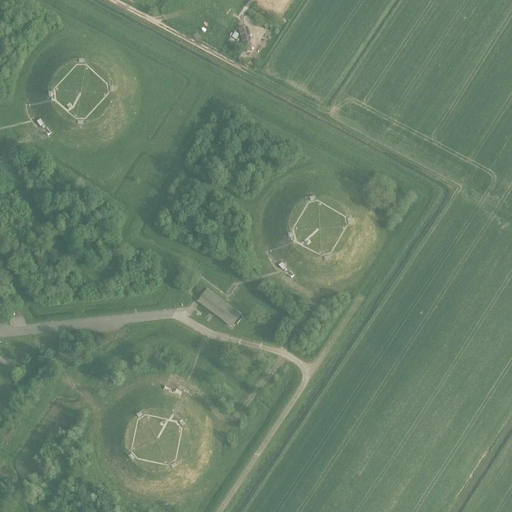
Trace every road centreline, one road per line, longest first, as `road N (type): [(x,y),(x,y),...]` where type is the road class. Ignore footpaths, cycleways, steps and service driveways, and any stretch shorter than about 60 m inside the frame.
road 1 (track): [(73,0),(423,188),(423,205),(306,373)]
road 2 (track): [(280,353),(321,295),(265,276),(252,237),(255,210),(143,144),(73,154),(20,124)]
road 3 (track): [(18,178),(76,262),(107,266),(212,74)]
road 4 (track): [(323,110),(116,0)]
road 5 (track): [(181,169),(148,232),(238,275),(261,268)]
